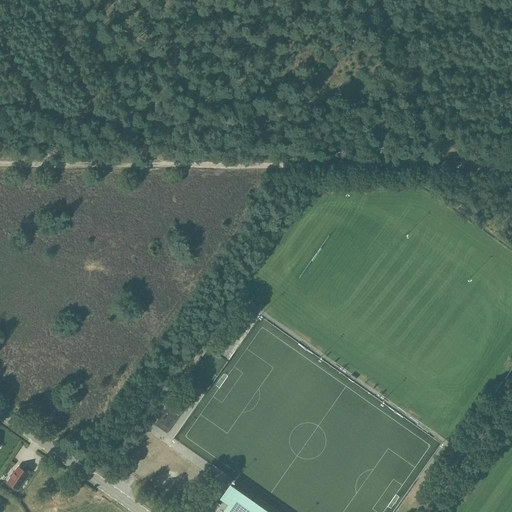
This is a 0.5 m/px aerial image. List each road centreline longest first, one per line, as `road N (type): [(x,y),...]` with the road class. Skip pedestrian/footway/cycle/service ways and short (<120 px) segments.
road 1 (track): [(158,163),(511,166)]
road 2 (track): [(158,163),(68,0)]
road 3 (tertiary): [(141,511),(0,411)]
road 4 (track): [(0,163),(158,163)]
